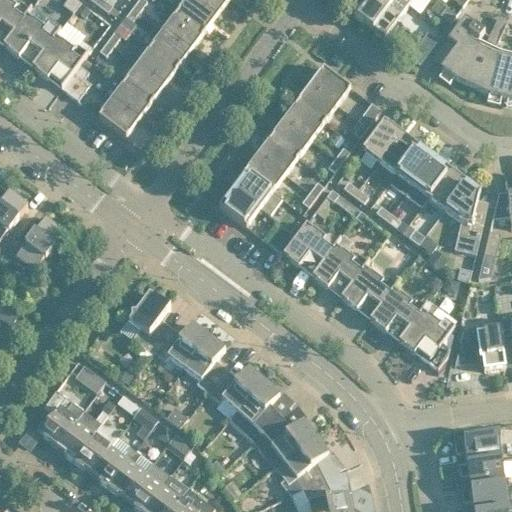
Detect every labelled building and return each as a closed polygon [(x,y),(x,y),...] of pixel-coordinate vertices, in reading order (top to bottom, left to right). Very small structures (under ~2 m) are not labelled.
[(7,47),(27,20),(32,14),(31,13),(30,15),(20,7),(17,12),(0,0),(0,41),(6,46),(7,47)] [(74,18),(81,8),(71,0),(70,0),(63,10),(74,18)] [(98,10),(103,4),(98,0),(89,0),(88,2),(98,10)] [(190,0),(177,18),(204,38),(207,33),(211,28),(209,26),(211,22),(213,24),(216,20),(207,13),(190,0)] [(227,0),(190,0),(207,13),(216,20),(219,16),(217,14),(220,11),(223,13),(231,3),(227,0)] [(409,10),(396,0),(373,0),(369,6),(397,26),(409,10)] [(432,0),(431,0),(396,0),(409,10),(419,17),(432,0)] [(463,11),(469,3),(464,0),(454,0),(452,3),(463,11)] [(148,7),(141,2),(133,12),(140,17),(148,7)] [(113,11),(103,4),(98,10),(108,18),(113,11)] [(404,31),(397,26),(369,6),(360,18),(358,16),(354,22),(363,28),(364,27),(391,48),(404,31)] [(132,27),(140,17),(133,12),(126,22),(132,27)] [(451,27),(456,20),(446,12),(440,20),(451,27)] [(177,18),(164,35),(190,55),(193,50),(191,49),(194,45),(197,47),(204,38),(177,18)] [(36,69),(56,42),(61,35),(60,35),(59,36),(49,29),(46,34),(27,20),(7,47),(6,46),(3,50),(18,61),(21,57),(35,68),(36,69)] [(504,34),(507,26),(498,21),(494,29),(504,34)] [(471,91),(488,56),(480,53),(476,49),(485,37),(465,22),(448,45),(457,51),(441,73),(455,84),(471,91)] [(80,70),(88,59),(90,57),(89,56),(88,58),(78,51),(85,41),(69,28),(58,43),(56,42),(36,69),(35,68),(32,72),(47,83),(50,79),(64,89),(61,93),(62,94),(75,77),(80,70)] [(500,41),(504,34),(494,29),(491,37),(500,41)] [(164,35),(151,52),(178,72),(185,62),(183,60),(185,57),(187,58),(190,55),(164,35)] [(121,41),(115,37),(107,47),(114,52),(121,41)] [(432,52),(438,45),(427,37),(422,44),(432,52)] [(497,49),(500,41),(491,37),(487,45),(497,49)] [(419,69),(432,52),(422,44),(409,62),(419,69)] [(106,61),(114,52),(107,47),(100,57),(106,61)] [(151,52),(138,70),(164,89),(167,85),(165,83),(168,80),(171,82),(178,72),(151,52)] [(505,103),(511,70),(511,63),(495,59),(488,56),(471,91),(487,99),(505,103)] [(337,57),(331,65),(343,74),(349,66),(337,57)] [(89,77),(80,70),(75,77),(85,84),(89,77)] [(138,70),(125,87),(152,107),(160,97),(157,95),(159,91),(161,93),(164,89),(138,70)] [(351,92),(324,72),(316,83),(319,85),(317,88),(314,87),(311,91),(337,110),(351,92)] [(91,89),(85,84),(75,77),(62,94),(78,106),(91,89)] [(125,87),(112,104),(138,124),(142,119),(139,118),(142,114),(145,117),(152,107),(125,87)] [(337,110),(311,91),(308,95),(310,96),(308,100),(305,98),(296,109),(323,129),(337,110)] [(112,104),(99,122),(126,142),(137,127),(136,127),(138,124),(112,104)] [(368,133),(381,115),(372,108),(358,126),(361,129),(368,133)] [(323,129),(296,109),(288,121),(285,125),(312,145),(323,129)] [(312,145),(285,125),(282,129),(284,131),(282,134),(279,132),(272,142),(299,162),(312,145)] [(379,166),(401,139),(397,135),(393,132),(394,132),(384,125),(363,154),(379,166)] [(360,143),(368,133),(361,129),(354,139),(360,143)] [(396,178),(417,150),(408,143),(406,146),(403,144),(405,141),(401,139),(379,166),(396,178)] [(299,162),(272,142),(264,152),(267,154),(265,157),(263,156),(259,160),(286,179),(299,162)] [(406,199),(433,163),(429,160),(428,162),(424,159),(426,156),(417,150),(396,178),(389,187),(406,199)] [(342,168),(350,158),(343,153),(336,163),(342,168)] [(286,179),(259,160),(256,164),(259,166),(256,169),(253,167),(246,177),(273,197),(286,179)] [(334,178),(342,168),(336,163),(328,173),(334,178)] [(429,203),(450,174),(441,167),(439,170),(436,168),(437,166),(433,163),(406,199),(422,211),(429,203)] [(445,215),(466,187),(462,184),(460,186),(457,184),(459,181),(450,174),(429,203),(445,215)] [(283,204),(273,197),(246,177),(238,187),(241,189),(239,192),(237,190),(234,194),(260,214),(270,221),(283,204)] [(353,201),(358,194),(348,187),(344,194),(353,201)] [(470,190),(466,187),(445,215),(461,227),(455,254),(476,260),(488,208),(477,205),(478,200),(469,192),(470,190)] [(316,202),(324,192),(317,188),(310,197),(316,202)] [(511,189),(505,191),(506,198),(499,199),(492,225),(510,223),(511,233),(511,189)] [(260,214),(234,194),(231,198),(233,200),(230,203),(227,201),(219,212),(247,232),(260,214)] [(369,202),(358,194),(353,201),(364,209),(369,202)] [(334,207),(339,200),(332,195),(327,202),(334,207)] [(0,265),(4,261),(18,243),(10,237),(19,224),(18,223),(28,211),(9,197),(0,208),(0,265)] [(309,213),(316,202),(310,197),(302,208),(309,213)] [(386,225),(391,219),(381,212),(376,218),(386,225)] [(363,228),(368,221),(361,216),(356,223),(363,228)] [(401,227),(391,219),(386,225),(396,233),(401,227)] [(26,248),(18,243),(4,261),(13,268),(17,263),(35,277),(45,264),(46,265),(56,251),(55,251),(64,238),(46,224),(36,237),(35,236),(26,248)] [(297,242),(305,231),(298,226),(290,237),(297,242)] [(315,277),(339,246),(329,238),(326,243),(306,229),(305,231),(297,242),(284,260),(299,270),(301,267),(315,277)] [(284,260),(297,242),(290,237),(281,230),(267,248),(284,260)] [(419,250),(424,244),(414,236),(409,242),(419,250)] [(501,239),(490,236),(484,260),(496,263),(501,239)] [(344,299),(368,267),(358,260),(354,265),(345,258),(353,247),(343,240),(339,246),(315,277),(312,281),(327,292),(330,288),(344,299)] [(373,320),(397,289),(387,282),(383,287),(365,273),(370,266),(369,266),(368,267),(344,299),(341,303),(356,314),(359,310),(373,320)] [(469,287),(472,275),(460,272),(458,284),(469,287)] [(402,342),(427,309),(426,309),(425,310),(416,303),(412,308),(394,294),(399,288),(398,287),(397,289),(373,320),(370,324),(385,335),(388,332),(402,342)] [(150,297),(136,315),(130,315),(131,321),(128,325),(140,334),(132,345),(152,360),(154,357),(172,332),(162,325),(171,313),(150,297)] [(402,342),(399,346),(414,357),(416,353),(422,357),(420,360),(437,373),(436,374),(438,375),(448,363),(450,354),(443,349),(455,333),(444,325),(448,321),(438,314),(429,307),(427,309),(426,311),(402,342)] [(511,318),(510,319),(511,328),(499,330),(500,334),(503,358),(511,356),(511,318)] [(184,373),(207,343),(209,341),(192,328),(183,340),(172,332),(154,357),(166,366),(169,362),(184,373)] [(504,364),(503,358),(500,334),(477,338),(476,333),(464,335),(456,365),(478,362),(478,363),(483,366),(484,376),(505,373),(504,364)] [(209,341),(207,343),(184,373),(200,385),(197,389),(208,398),(227,375),(216,366),(225,354),(209,341)] [(264,387),(263,386),(249,373),(239,384),(227,375),(208,398),(219,407),(223,403),(237,417),(264,387)] [(264,387),(237,417),(229,426),(254,447),(281,423),(270,412),(280,400),(264,387)] [(58,452),(84,416),(57,396),(44,413),(53,420),(47,428),(45,427),(38,437),(58,452)] [(140,413),(122,400),(116,407),(135,420),(140,413)] [(179,433),(187,423),(173,412),(166,423),(179,433)] [(152,433),(157,426),(140,413),(135,420),(152,433)] [(74,466),(101,430),(109,419),(103,415),(96,425),(84,416),(58,452),(66,458),(64,460),(74,466)] [(316,442),(303,425),(291,435),(281,423),(254,447),(274,474),(276,473),(316,442)] [(111,451),(118,442),(123,435),(122,434),(108,433),(107,434),(101,430),(74,466),(83,473),(84,471),(92,477),(112,452),(111,451)] [(502,464),(499,442),(498,439),(494,440),(493,432),(461,436),(462,442),(454,443),(457,458),(466,457),(467,468),(502,464)] [(108,492),(136,456),(118,442),(111,451),(112,452),(92,477),(100,484),(99,485),(108,492)] [(284,492),(291,501),(302,496),(325,484),(317,468),(329,459),(316,442),(276,473),(288,489),(284,492)] [(127,503),(153,468),(136,456),(108,492),(117,499),(119,497),(127,503)] [(505,488),(502,464),(467,468),(458,470),(460,483),(469,481),(471,493),(505,488)] [(134,511),(147,511),(170,481),(153,468),(127,503),(135,509),(134,511)] [(174,511),(188,494),(171,481),(170,481),(147,511),(174,511)] [(334,501),(325,484),(302,496),(308,507),(309,511),(350,511),(348,498),(334,501)] [(508,511),(505,489),(505,488),(471,493),(462,494),(464,507),(473,506),(473,511),(508,511)] [(212,511),(199,502),(188,494),(174,511),(212,511)]
